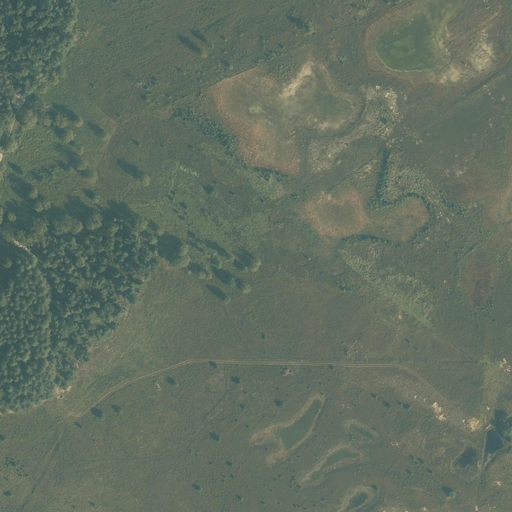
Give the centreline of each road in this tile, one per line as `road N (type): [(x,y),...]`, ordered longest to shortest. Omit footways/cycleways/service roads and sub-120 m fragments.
road 1 (track): [(0,411),(37,405),(55,391),(45,329),(48,280),(36,257),(0,229)]
road 2 (track): [(0,160),(17,96),(5,0)]
